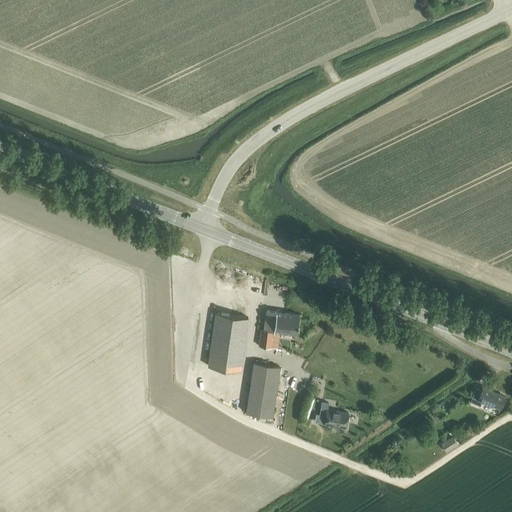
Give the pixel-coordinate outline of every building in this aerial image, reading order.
[(296,334),(299,315),(266,310),(263,330),(261,329),(258,345),(271,347),(273,333),(271,333),(271,330),(296,334)] [(207,366),(208,366),(240,371),(248,317),(215,313),(207,366)] [(246,412),(272,416),(280,367),(253,363),(246,412)] [(500,408),(505,397),(481,387),(480,390),(475,388),(469,404),(478,408),(481,401),(500,408)] [(321,402),(319,415),(326,416),(324,424),(345,428),(348,413),(327,409),(328,403),(321,402)] [(451,436),(441,443),(446,451),(457,444),(451,436)]
